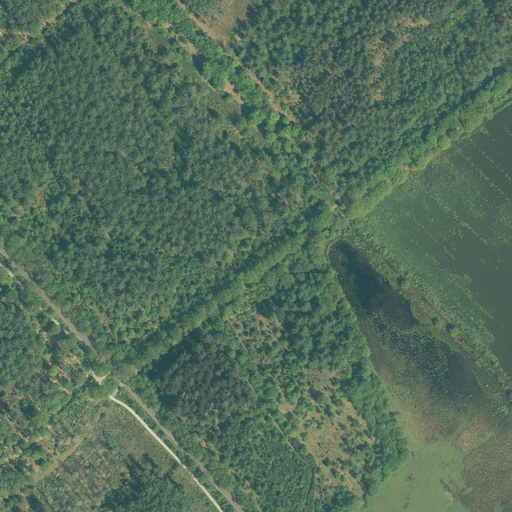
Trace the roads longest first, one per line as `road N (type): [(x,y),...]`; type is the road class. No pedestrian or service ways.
road 1 (tertiary): [(242,511),(0,247)]
road 2 (track): [(149,0),(356,205)]
road 3 (track): [(11,494),(55,467),(125,380),(205,319)]
road 4 (track): [(302,511),(311,470),(205,319)]
road 5 (track): [(356,205),(511,87)]
road 6 (track): [(205,319),(356,205)]
